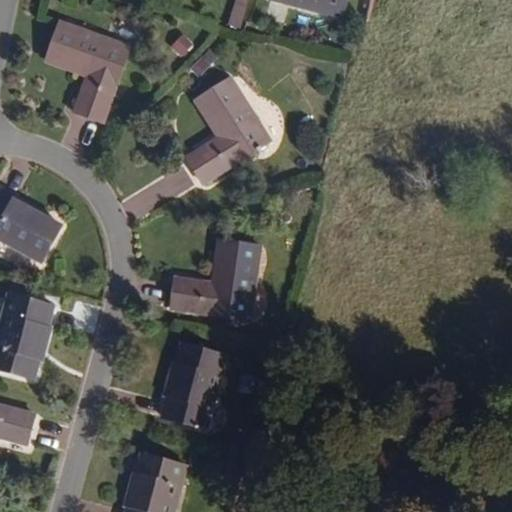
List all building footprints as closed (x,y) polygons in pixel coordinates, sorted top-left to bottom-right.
[(235,0),(229,26),(242,29),(249,1),(243,0),(235,0)] [(290,0),(343,14),(346,0),(290,0)] [(140,48),(74,20),(57,58),(96,75),(82,108),(111,120),(140,48)] [(276,142),(237,79),(202,100),(225,137),(192,156),(209,183),(276,142)] [(53,213),(8,188),(5,193),(50,219),(53,213)] [(50,219),(5,193),(0,201),(0,237),(46,264),(66,228),(50,219)] [(264,248),(223,242),(216,285),(180,279),(175,308),(251,320),(264,248)] [(54,308),(10,295),(0,330),(0,370),(35,380),(54,308)] [(229,358),(187,347),(166,421),(210,433),(229,358)] [(36,416),(0,406),(0,436),(29,444),(36,416)] [(178,511),(191,468),(147,456),(131,511),(178,511)]
